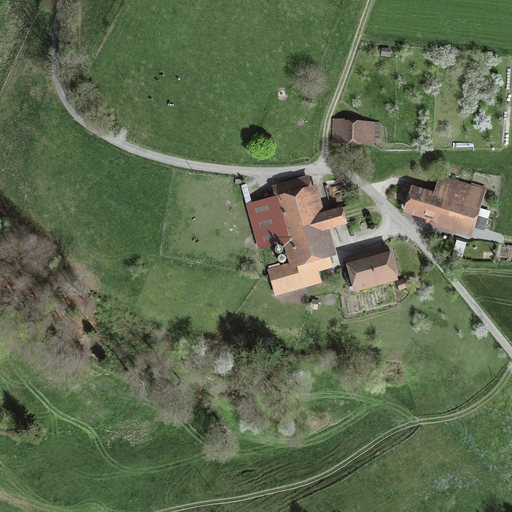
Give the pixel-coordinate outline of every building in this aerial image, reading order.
[(372,123),(336,122),(335,143),(372,144),(372,123)] [(483,190),(441,177),(435,197),(414,190),(408,208),(471,228),(472,225),(484,229),(487,219),(475,216),(483,190)] [(278,196),(250,204),(262,247),(290,240),(297,262),(279,267),(278,265),(269,267),(277,294),(319,282),(315,269),(331,264),(330,260),(331,259),(329,252),(328,253),(321,228),(343,222),(340,210),(318,217),(308,181),(287,186),(286,184),(280,186),(280,185),(275,187),(278,196)] [(356,284),(356,285),(393,275),(387,252),(359,260),(358,256),(344,260),(345,265),(343,266),(349,286),(356,284)] [(400,289),(407,286),(405,279),(397,282),(400,289)]
